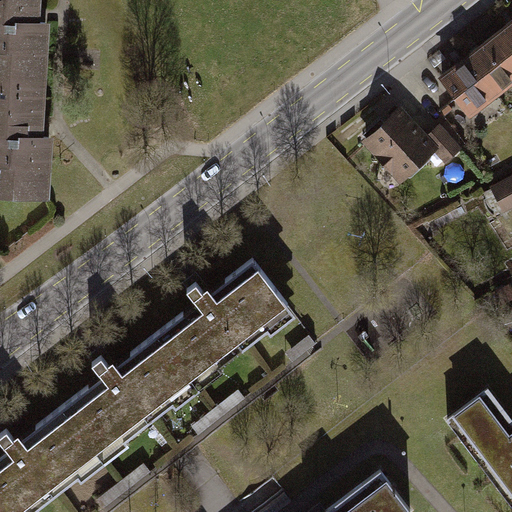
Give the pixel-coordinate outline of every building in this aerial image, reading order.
[(0,0),(0,200),(49,204),(54,140),(43,139),(50,25),(38,24),(39,0),(0,0)] [(511,31),(443,86),(476,127),(511,98),(511,31)] [(441,153),(404,110),(363,146),(400,188),(441,153)] [(511,173),(490,185),(503,211),(511,207),(511,173)] [(161,329),(196,374),(288,303),(253,258),(161,329)] [(196,374),(161,329),(65,403),(100,448),(196,374)] [(511,422),(486,388),(446,418),(511,506),(511,422)] [(18,511),(100,448),(65,403),(0,452),(0,511),(18,511)] [(320,511),(414,511),(380,467),(320,511)]
